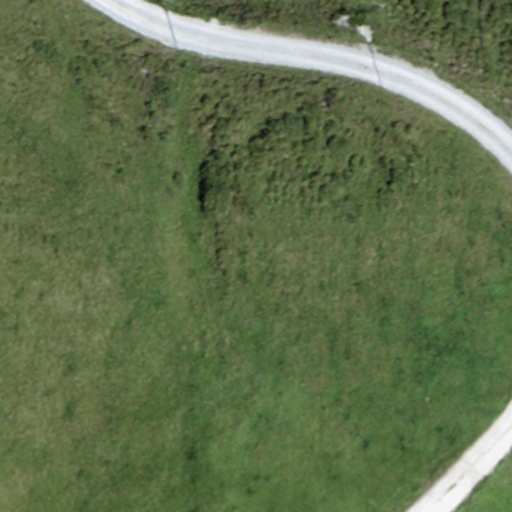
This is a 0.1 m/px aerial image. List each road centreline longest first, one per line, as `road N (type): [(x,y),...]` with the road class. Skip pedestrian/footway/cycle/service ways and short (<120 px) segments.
road 1 (track): [(119,0),(183,36),(316,57),(410,84),(511,150)]
road 2 (track): [(511,426),(428,511)]
